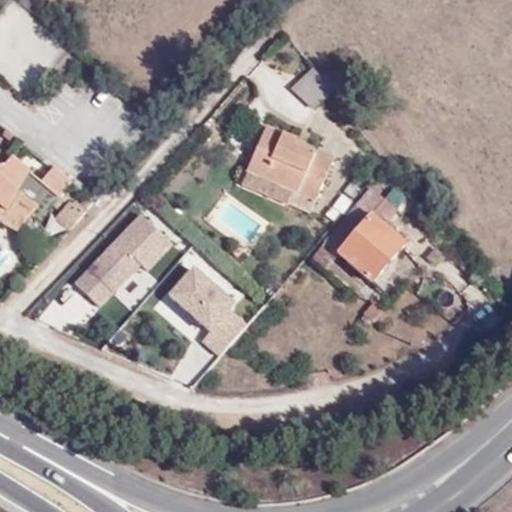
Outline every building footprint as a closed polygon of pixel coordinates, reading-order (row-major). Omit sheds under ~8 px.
[(312,108),(329,93),(310,73),(295,88),(312,108)] [(317,199),(332,162),(296,146),(298,142),(266,128),(248,170),(317,199)] [(12,158),(3,168),(0,166),(0,206),(7,212),(1,223),(17,232),(33,215),(39,220),(71,183),(53,169),(42,183),(12,158)] [(311,212),(317,199),(248,170),(242,185),(286,206),(288,202),(311,212)] [(354,198),(359,190),(351,183),(345,191),(354,198)] [(395,209),(370,188),(324,242),(339,254),(372,283),(405,244),(382,224),(395,209)] [(139,218),(72,287),(103,317),(170,249),(139,218)] [(339,254),(324,242),(315,254),(330,267),(339,254)] [(207,266),(185,245),(177,253),(199,274),(207,266)] [(240,252),(233,247),(229,253),(236,258),(240,252)] [(328,271),(330,267),(315,254),(311,259),(328,271)] [(221,363),(251,326),(190,276),(160,314),(221,363)] [(374,301),(364,313),(365,314),(372,319),(373,320),(383,308),(374,301)] [(367,325),(372,319),(365,314),(361,320),(367,325)]
